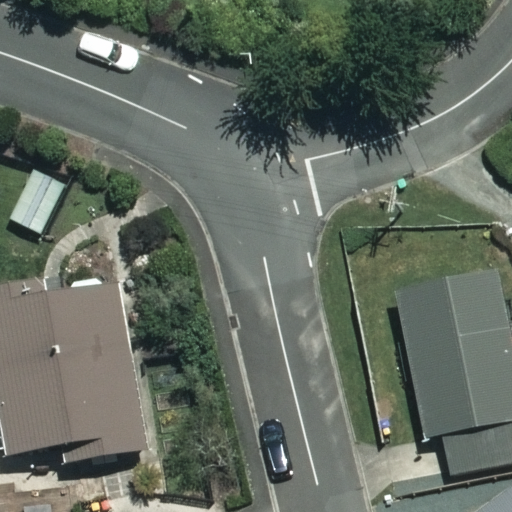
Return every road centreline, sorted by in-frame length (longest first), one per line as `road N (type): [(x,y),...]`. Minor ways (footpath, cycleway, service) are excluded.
road 1 (residential): [(241,169),(321,511)]
road 2 (residential): [(241,169),(420,125),(511,66)]
road 3 (residential): [(0,53),(184,127),(241,169)]
